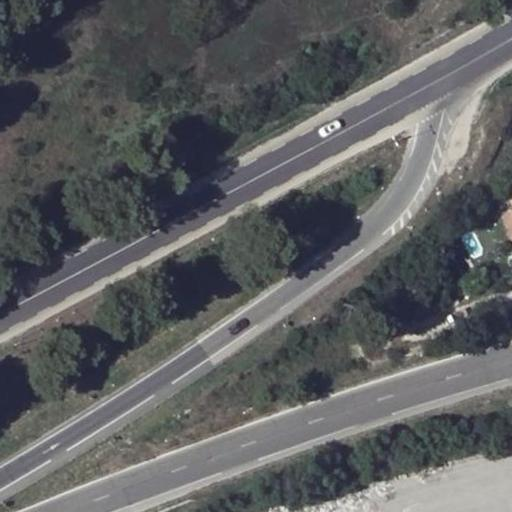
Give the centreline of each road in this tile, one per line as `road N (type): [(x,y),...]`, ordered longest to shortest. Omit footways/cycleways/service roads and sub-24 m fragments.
road 1 (motorway): [(0,478),(348,249),(423,159),(469,60)]
road 2 (secondary): [(469,60),(0,318)]
road 3 (motorway): [(65,511),(366,403),(511,360)]
